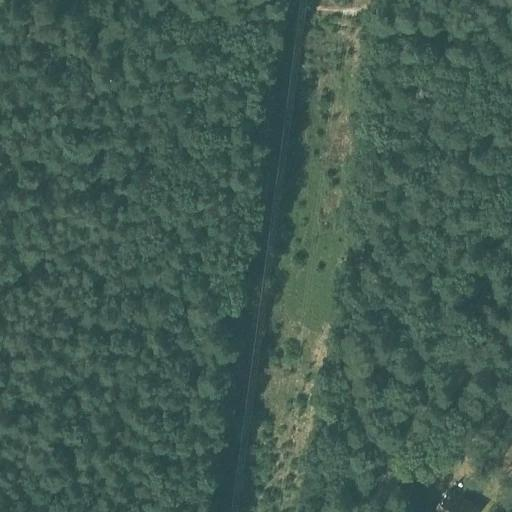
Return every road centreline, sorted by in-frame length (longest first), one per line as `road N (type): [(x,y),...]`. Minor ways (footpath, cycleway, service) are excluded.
road 1 (track): [(180,511),(187,285),(221,132),(212,0)]
road 2 (unclassified): [(355,511),(511,204)]
